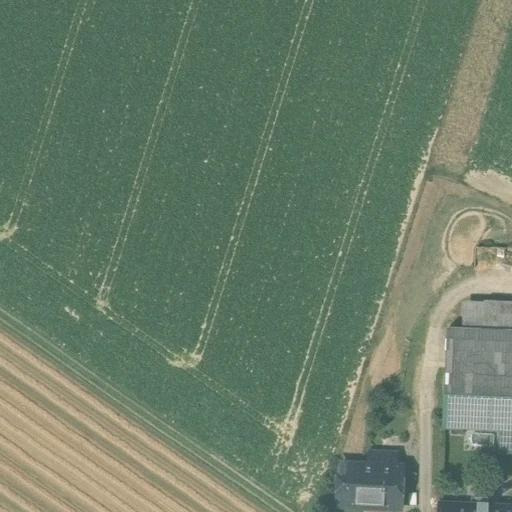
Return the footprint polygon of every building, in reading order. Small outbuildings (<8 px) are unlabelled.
[(474,268),(501,267),(500,247),(474,248),(474,268)] [(511,333),(511,306),(465,305),(464,331),(508,333),(511,333)] [(464,331),(446,331),(442,430),(499,433),(498,454),(511,454),(511,355),(507,356),(508,333),(464,331)] [(397,454),(367,453),(367,469),(396,470),(397,454)] [(367,469),(339,468),(337,507),(399,510),(401,471),(367,469)]
